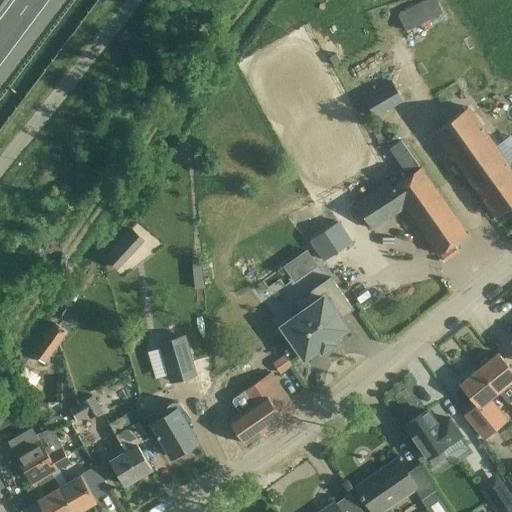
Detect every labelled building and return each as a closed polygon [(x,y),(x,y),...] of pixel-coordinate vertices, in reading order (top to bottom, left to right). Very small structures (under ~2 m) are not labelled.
[(443,13),(436,0),(424,0),(398,13),(406,31),(443,13)] [(511,108),(511,31),(481,47),(511,108)] [(329,59),(327,60),(332,69),(341,64),(336,55),(329,59)] [(404,101),(392,80),(363,97),(375,117),(404,101)] [(511,203),(511,168),(469,108),(435,132),(495,216),(511,203)] [(469,234),(422,167),(393,187),(389,182),(355,204),(373,229),(405,208),(439,256),(469,234)] [(320,263),(341,248),(323,224),(303,238),(320,263)] [(130,230),(101,261),(115,273),(144,243),(130,230)] [(281,263),(292,281),(317,264),(306,247),(281,263)] [(192,259),(195,286),(202,285),(199,259),(192,259)] [(331,277),(310,292),(311,294),(298,303),(303,311),(282,326),(305,358),(320,348),(323,351),(334,343),(332,339),(347,328),(340,319),(353,310),(331,277)] [(69,332),(54,322),(47,332),(32,354),(46,364),(55,351),(60,355),(63,351),(61,344),(69,332)] [(197,376),(186,335),(158,342),(169,384),(197,376)] [(511,369),(499,353),(490,360),(487,358),(480,364),(481,368),(500,392),(499,392),(508,404),(511,400),(511,369)] [(284,355),(273,362),(279,372),(290,365),(284,355)] [(489,400),(499,392),(500,392),(481,368),(461,384),(478,405),(466,415),(485,438),(506,420),(489,400)] [(293,407),(269,373),(234,398),(233,402),(240,413),(229,421),(245,443),(281,417),(280,416),(293,407)] [(89,398),(88,396),(83,398),(85,400),(82,402),(81,401),(69,408),(77,422),(88,415),(90,419),(102,412),(93,396),(89,398)] [(189,452),(187,449),(199,442),(187,421),(191,419),(186,411),(181,403),(179,402),(176,401),(173,401),(168,404),(167,407),(166,409),(166,411),(167,414),(153,422),(173,457),(176,455),(178,458),(189,452)] [(148,438),(132,410),(109,423),(125,451),(111,459),(125,484),(153,468),(139,443),(148,438)] [(438,426),(427,411),(407,427),(435,465),(447,456),(442,450),(463,434),(450,417),(438,426)] [(57,470),(48,455),(39,440),(15,454),(33,487),(39,483),(46,494),(38,499),(45,511),(75,511),(60,486),(52,472),(57,470)] [(48,455),(57,470),(70,462),(61,448),(48,455)] [(399,459),(357,487),(373,511),(380,511),(418,486),(399,459)] [(107,487),(95,466),(85,472),(97,492),(107,487)] [(60,486),(75,511),(78,511),(97,501),(81,474),(60,486)] [(511,511),(511,498),(496,474),(481,483),(499,511),(511,511)] [(430,511),(451,511),(437,489),(422,500),(430,511)]
